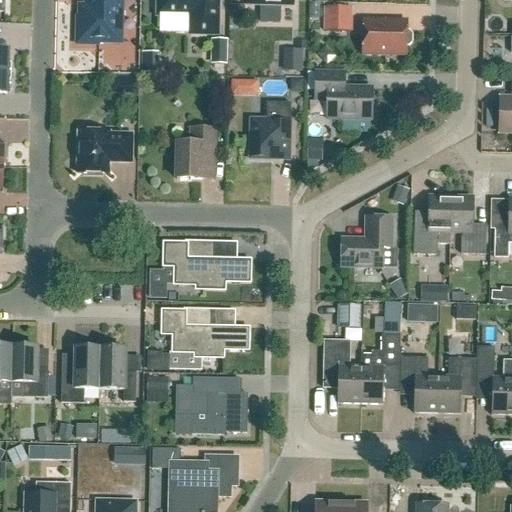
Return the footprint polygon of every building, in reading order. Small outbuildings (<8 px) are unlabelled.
[(120,43),(121,0),(86,0),(86,7),(79,7),(79,18),(76,18),(76,45),(98,45),(98,42),(120,43)] [(216,34),(216,0),(158,0),(158,15),(191,16),(191,34),(216,34)] [(347,33),(347,9),(323,8),(322,32),(347,33)] [(408,46),(412,43),(412,35),(409,32),(406,32),(407,22),(388,22),(363,21),(362,55),(387,55),(406,55),(406,46),(408,46)] [(226,66),(226,40),(210,40),(209,65),(226,66)] [(490,46),(489,60),(505,60),(506,46),(490,46)] [(0,72),(11,72),(11,65),(7,61),(7,50),(0,50),(0,72)] [(285,56),(284,70),(300,70),(301,56),(285,56)] [(141,62),(141,74),(159,74),(159,63),(141,62)] [(10,80),(11,72),(0,72),(0,94),(7,94),(7,83),(10,80)] [(371,121),(372,89),(344,88),(344,74),(315,73),(314,100),(327,100),(326,120),(371,121)] [(231,82),(231,96),(243,97),(244,82),(231,82)] [(511,133),(511,99),(500,99),(499,133),(511,133)] [(289,161),(290,104),(266,104),(266,120),(250,120),(249,160),(289,161)] [(213,181),(214,130),(191,129),(191,144),(177,144),(176,180),(213,181)] [(131,164),(132,135),(110,134),(110,133),(78,132),(77,174),(109,175),(109,163),(131,164)] [(308,142),(308,160),(320,160),(321,142),(308,142)] [(449,245),(450,233),(451,198),(429,198),(428,228),(414,228),(414,256),(437,256),(438,245),(449,245)] [(451,198),(450,233),(461,234),(461,255),(485,255),(485,226),(472,226),(473,199),(451,198)] [(511,243),(511,199),(509,200),(508,231),(494,230),(494,259),(508,259),(508,244),(511,243)] [(391,249),(392,219),(365,219),(365,241),(341,240),(341,268),(382,269),(382,249),(391,249)] [(211,260),(211,244),(186,243),(185,245),(164,244),(163,267),(174,268),(174,286),(196,286),(196,290),(224,291),(224,283),(249,283),(250,261),(211,260)] [(401,284),(391,290),(397,299),(407,293),(401,284)] [(166,287),(150,287),(150,298),(166,299),(166,287)] [(422,288),(421,302),(446,303),(446,288),(422,288)] [(452,295),(452,303),(464,303),(464,295),(452,295)] [(360,330),(360,307),(336,306),(336,329),(360,330)] [(408,306),(407,323),(437,324),(437,307),(408,306)] [(456,308),(455,321),(475,321),(476,308),(456,308)] [(210,328),(210,312),(184,311),(184,313),(162,312),(161,335),(173,335),(172,353),(194,354),(194,358),(223,359),(223,351),(248,351),(248,329),(210,328)] [(399,368),(399,358),(400,335),(381,335),(381,352),(371,352),(371,356),(359,356),(359,367),(361,367),(360,406),(383,406),(383,368),(399,368)] [(361,367),(359,367),(349,367),(349,343),(324,342),(324,374),(338,374),(337,405),(360,406),(361,367)] [(0,383),(11,384),(12,348),(0,347),(0,383)] [(476,360),(476,385),(492,386),(491,417),(511,416),(511,361),(503,361),(502,378),(493,378),(494,348),(477,347),(476,360)] [(12,348),(11,384),(36,384),(35,399),(47,399),(47,374),(36,374),(37,348),(12,348)] [(99,390),(100,350),(75,349),(74,377),(61,377),(61,404),(83,405),(83,390),(99,390)] [(100,350),(99,390),(123,391),(123,403),(135,403),(135,378),(124,378),(125,350),(100,350)] [(161,372),(161,354),(146,353),(146,372),(161,372)] [(437,415),(438,377),(427,376),(427,359),(399,358),(399,368),(399,387),(414,387),(414,415),(437,415)] [(476,388),(476,385),(476,360),(448,359),(448,377),(438,377),(437,415),(460,416),(460,388),(476,388)] [(147,376),(146,392),(168,392),(168,379),(162,379),(162,377),(156,376),(147,376)] [(217,394),(217,380),(193,380),(193,389),(177,388),(176,416),(206,416),(206,422),(192,422),(192,435),(223,436),(223,433),(246,434),(247,395),(217,394)] [(60,428),(57,439),(70,441),(72,431),(60,428)] [(49,432),(37,433),(39,444),(50,442),(49,432)] [(103,432),(103,445),(115,445),(115,432),(103,432)] [(27,462),(42,463),(42,449),(28,448),(27,462)] [(58,449),(58,463),(70,463),(70,449),(58,449)] [(130,450),(130,465),(144,465),(145,451),(130,450)] [(237,486),(237,458),(206,458),(205,464),(170,464),(168,511),(216,511),(216,497),(230,497),(230,486),(237,486)] [(70,511),(71,484),(40,484),(40,494),(24,494),(23,511),(55,511),(70,511)] [(133,511),(134,502),(95,501),(95,511),(133,511)] [(340,511),(341,504),(315,503),(314,511),(340,511)]
